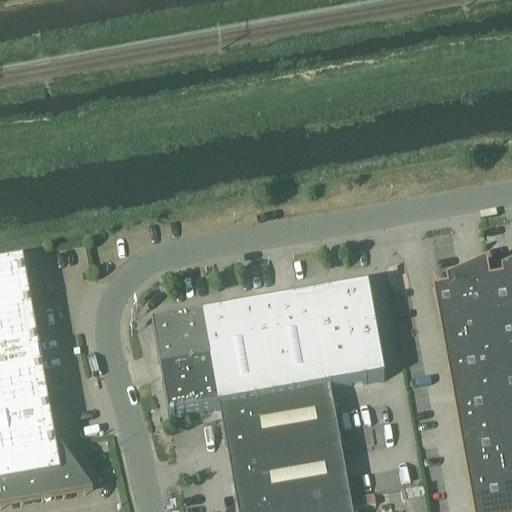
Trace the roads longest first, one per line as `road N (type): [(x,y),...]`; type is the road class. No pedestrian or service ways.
road 1 (unclassified): [(150,511),(106,343),(107,317),(133,274),(172,254),(511,194)]
road 2 (unknown): [(391,215),(457,511)]
